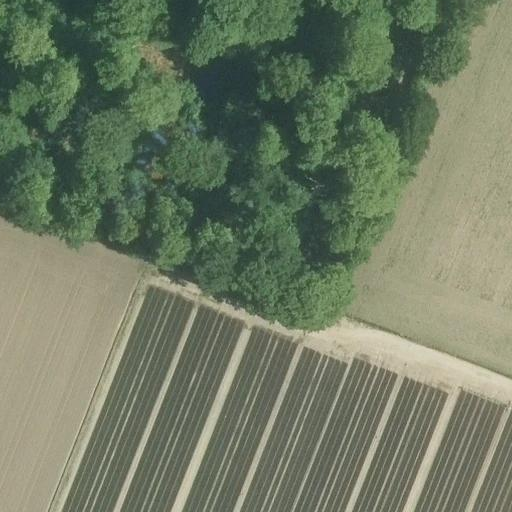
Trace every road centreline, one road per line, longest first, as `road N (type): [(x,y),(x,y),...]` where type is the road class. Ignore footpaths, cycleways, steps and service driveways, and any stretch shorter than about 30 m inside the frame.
road 1 (track): [(307,298),(0,178)]
road 2 (track): [(307,298),(429,0)]
road 3 (track): [(511,386),(307,298)]
